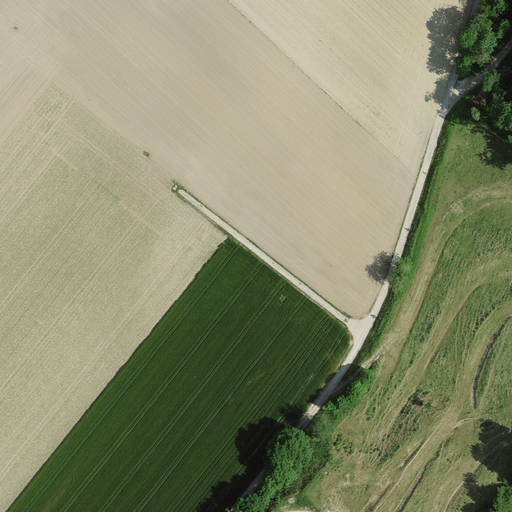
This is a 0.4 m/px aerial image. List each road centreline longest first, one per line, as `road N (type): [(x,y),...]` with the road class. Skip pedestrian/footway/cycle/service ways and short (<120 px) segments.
road 1 (track): [(477,0),(381,299),(331,385),(231,511)]
road 2 (track): [(362,336),(171,185)]
